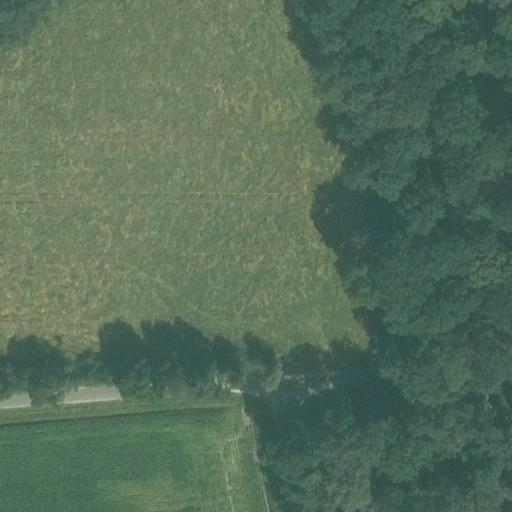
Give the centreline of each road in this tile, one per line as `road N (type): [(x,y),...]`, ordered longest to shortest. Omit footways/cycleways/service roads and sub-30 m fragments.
road 1 (unclassified): [(0,402),(276,387)]
road 2 (unclassified): [(276,387),(511,367)]
road 3 (unclassified): [(276,387),(302,511)]
